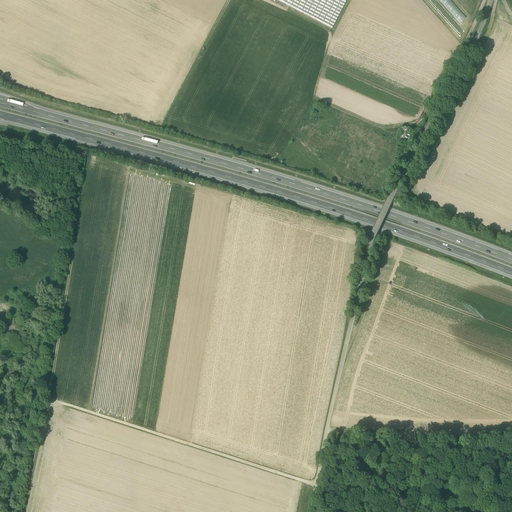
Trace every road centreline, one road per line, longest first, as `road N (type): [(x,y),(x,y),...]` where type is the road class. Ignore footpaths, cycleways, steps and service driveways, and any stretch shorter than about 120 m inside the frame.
road 1 (motorway): [(0,114),(348,213),(511,272)]
road 2 (motorway): [(511,259),(356,203),(0,102)]
road 3 (track): [(317,486),(370,244),(492,0)]
road 4 (track): [(48,397),(317,486)]
road 5 (track): [(48,397),(88,155)]
road 6 (track): [(489,10),(488,34),(408,195)]
road 7 (track): [(326,428),(511,437)]
road 8 (track): [(229,0),(162,126)]
